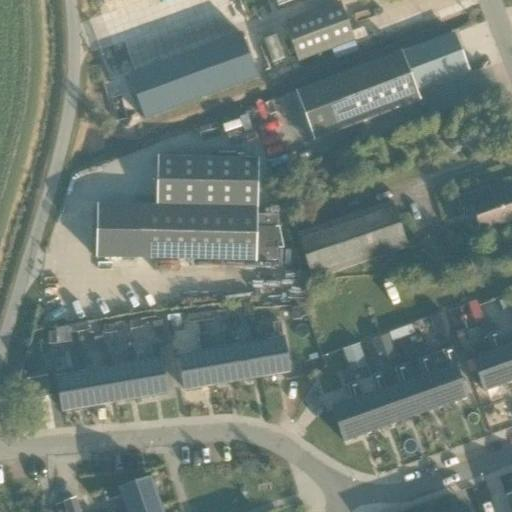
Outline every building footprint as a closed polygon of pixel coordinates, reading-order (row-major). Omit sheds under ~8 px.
[(354,42),(340,4),(284,25),(298,63),(354,42)] [(258,78),(241,34),(127,76),(144,121),(258,78)] [(467,71),(454,36),(402,55),(401,53),(332,79),(332,80),(295,93),(312,141),(350,127),(350,128),(420,101),(415,90),(467,71)] [(449,140),(448,145),(450,152),(455,155),(460,153),(462,148),(460,143),(458,139),(454,139),(449,140)] [(157,159),(156,207),(183,208),(256,209),(258,161),(157,159)] [(78,182),(101,174),(98,165),(75,173),(78,182)] [(511,192),(486,201),(482,190),(456,199),(460,211),(472,207),(480,232),(511,221),(511,192)] [(407,248),(392,203),(297,235),(312,281),(407,248)] [(283,249),(279,228),(277,228),(277,216),(256,215),(256,209),(183,208),(156,207),(97,206),(96,259),(256,262),(256,261),(276,261),(276,249),(283,249)] [(476,301),(467,304),(474,324),(483,321),(476,301)] [(243,306),(245,318),(253,316),(251,304),(243,306)] [(292,309),(293,321),(301,320),(300,308),(292,309)] [(199,315),(200,323),(213,321),(212,313),(199,315)] [(453,344),(446,324),(442,314),(431,318),(435,328),(442,348),(453,344)] [(199,315),(187,317),(189,325),(200,323),(199,315)] [(180,320),(171,322),(172,332),(182,331),(180,320)] [(130,331),(142,329),(141,321),(129,323),(130,331)] [(485,336),(493,333),(489,322),(481,325),(485,336)] [(272,325),(275,342),(282,341),(283,341),(280,323),(272,325)] [(76,334),(88,332),(87,324),(75,326),(76,334)] [(115,326),(103,327),(104,336),(117,334),(115,326)] [(247,329),(250,346),(256,346),(258,345),(255,328),(247,329)] [(397,331),(389,334),(392,342),(400,339),(397,331)] [(222,333),(226,351),(231,350),(233,349),(230,332),(222,333)] [(456,335),(459,345),(467,342),(463,333),(456,335)] [(487,336),(493,353),(497,351),(502,349),(497,333),(487,336)] [(56,334),(48,334),(48,346),(56,346),(56,334)] [(198,338),(201,355),(206,354),(209,354),(206,336),(198,338)] [(388,336),(372,342),(379,365),(396,359),(388,336)] [(288,374),(282,341),(275,342),(258,345),(256,346),(261,378),(288,374)] [(150,346),(153,363),(160,362),(161,362),(158,344),(150,346)] [(359,345),(342,350),(350,373),(367,367),(359,345)] [(423,345),(418,346),(423,359),(428,357),(423,345)] [(511,382),(511,345),(502,349),(497,351),(509,383),(511,382)] [(261,378),(256,346),(250,346),(233,349),(231,350),(236,382),(261,378)] [(125,350),(128,368),(133,367),(136,367),(132,349),(125,350)] [(442,352),(447,369),(454,366),(455,369),(458,368),(452,350),(451,349),(442,352)] [(236,382),(231,350),(226,351),(209,354),(206,354),(212,387),(236,382)] [(509,383),(497,351),(493,353),(472,360),(483,393),(509,383)] [(100,355),(103,372),(108,371),(111,371),(108,353),(100,355)] [(212,387),(206,354),(201,355),(179,359),(185,391),(212,387)] [(418,361),(424,377),(429,376),(434,374),(428,358),(428,357),(423,359),(418,361)] [(75,359),(78,377),(83,376),(86,375),(83,358),(75,359)] [(165,395),(160,362),(153,363),(136,367),(133,367),(139,400),(165,395)] [(394,369),(400,386),(405,384),(410,382),(404,367),(404,366),(394,369)] [(466,399),(455,369),(454,366),(447,369),(434,374),(429,376),(440,408),(466,399)] [(139,400),(133,367),(128,368),(111,371),(108,371),(114,404),(139,400)] [(114,404),(108,371),(103,372),(86,375),(83,376),(89,409),(114,404)] [(345,386),(352,384),(349,372),(341,375),(345,386)] [(370,378),(376,394),(381,393),(386,391),(380,375),(380,374),(370,378)] [(89,409),(83,376),(78,377),(57,381),(62,413),(89,409)] [(440,408),(429,376),(424,377),(410,382),(405,384),(416,417),(440,408)] [(48,377),(26,380),(30,401),(52,397),(48,377)] [(357,383),(346,386),(352,403),(357,401),(362,399),(357,383)] [(416,417),(405,384),(400,386),(386,391),(381,393),(393,425),(416,417)] [(393,425),(381,393),(376,394),(362,399),(357,401),(369,434),(393,425)] [(369,434),(357,401),(352,403),(332,410),(343,443),(369,434)] [(133,511),(159,503),(151,479),(119,490),(118,488),(102,493),(105,502),(121,496),(126,511),(133,511)] [(63,503),(65,511),(79,511),(75,499),(63,503)] [(161,511),(159,503),(133,511),(126,511),(123,511),(161,511)]
